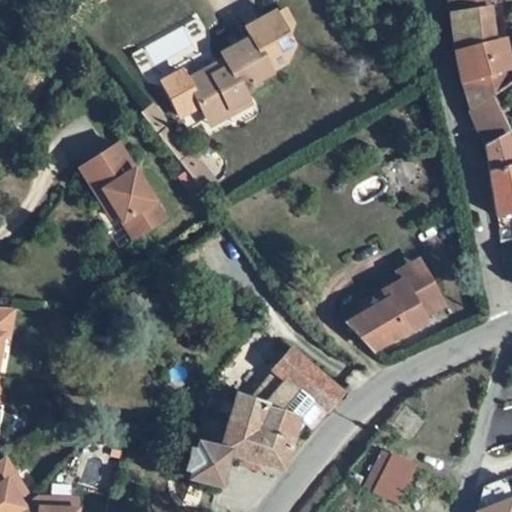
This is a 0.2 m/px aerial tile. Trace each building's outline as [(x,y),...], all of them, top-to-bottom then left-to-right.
[(446,0),(450,29),(458,65),(469,100),(511,73),(504,59),(499,44),(497,34),(486,36),(484,0),(446,0)] [(241,28),(246,39),(264,71),(279,63),(287,47),(269,13),(241,28)] [(246,39),(217,56),(221,61),(224,69),(211,78),(206,71),(186,83),(203,114),(223,103),(227,110),(246,99),(244,93),(256,86),(255,80),(265,73),(264,71),(246,39)] [(224,69),(221,61),(206,71),(211,78),(224,69)] [(483,139),(501,128),(511,120),(511,72),(511,73),(469,100),(483,139)] [(223,103),(203,114),(211,128),(248,104),(246,99),(227,110),(223,103)] [(151,101),(140,109),(158,132),(179,159),(201,187),(212,179),(197,159),(185,154),(164,127),(162,115),(151,101)] [(495,210),(511,205),(511,151),(509,145),(501,128),(483,139),(495,210)] [(115,141),(78,165),(100,200),(106,195),(116,210),(132,234),(163,214),(115,141)] [(109,214),(116,210),(106,195),(100,200),(109,214)] [(501,246),(502,255),(511,257),(511,247),(501,246)] [(381,292),(385,299),(354,314),(339,322),(367,346),(401,331),(424,320),(419,310),(405,284),(402,278),(380,289),(381,292)] [(419,278),(405,284),(419,310),(432,303),(419,278)] [(12,304),(0,303),(0,331),(7,333),(12,304)] [(213,450),(223,453),(270,465),(279,468),(287,444),(290,434),(297,433),(310,421),(305,415),(317,403),(323,408),(340,385),(289,342),(270,364),(273,367),(251,393),(234,386),(216,442),(213,450)] [(323,408),(317,403),(305,415),(310,421),(323,408)] [(216,442),(195,438),(188,468),(193,476),(216,481),(223,453),(213,450),(216,442)] [(375,488),(394,451),(386,447),(366,483),(375,488)] [(398,499),(415,462),(394,451),(375,488),(398,499)] [(4,456),(0,458),(0,511),(12,511),(25,504),(7,479),(16,473),(4,456)] [(16,473),(7,479),(25,504),(34,499),(16,473)] [(42,496),(39,496),(34,499),(25,504),(12,511),(78,511),(78,509),(41,507),(42,496)] [(79,498),(42,496),(41,507),(78,509),(79,498)] [(511,511),(511,500),(482,511),(511,511)]
